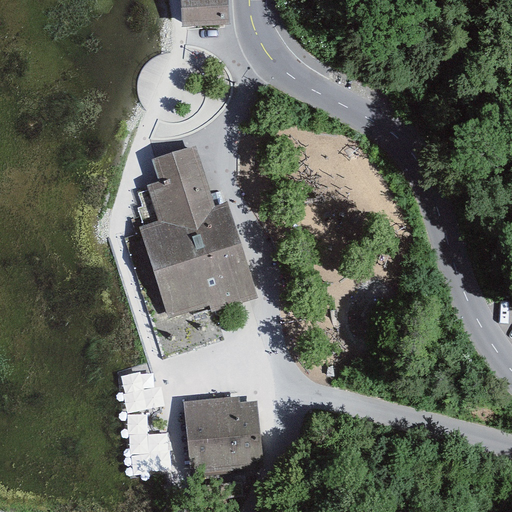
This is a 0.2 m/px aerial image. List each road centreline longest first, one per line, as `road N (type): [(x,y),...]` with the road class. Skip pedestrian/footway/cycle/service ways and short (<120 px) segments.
road 1 (residential): [(511,445),(283,379),(264,264),(222,175),(234,67)]
road 2 (residential): [(511,356),(457,287),(410,142),(335,93),(276,67),(234,67)]
road 3 (track): [(283,379),(281,454),(266,511)]
